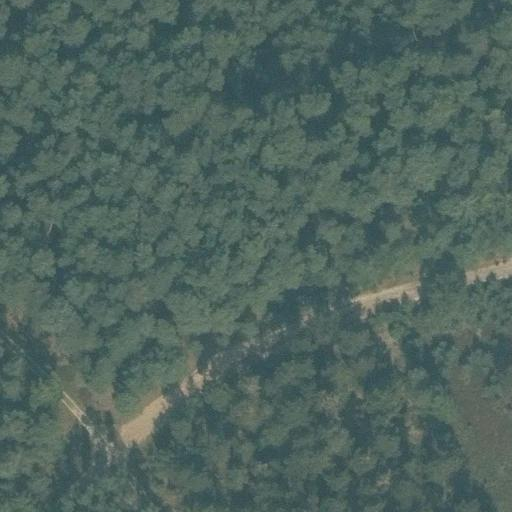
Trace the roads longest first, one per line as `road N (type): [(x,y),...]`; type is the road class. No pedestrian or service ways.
road 1 (track): [(511,266),(377,301),(234,365),(110,453),(53,511)]
road 2 (track): [(0,337),(49,383),(154,511)]
